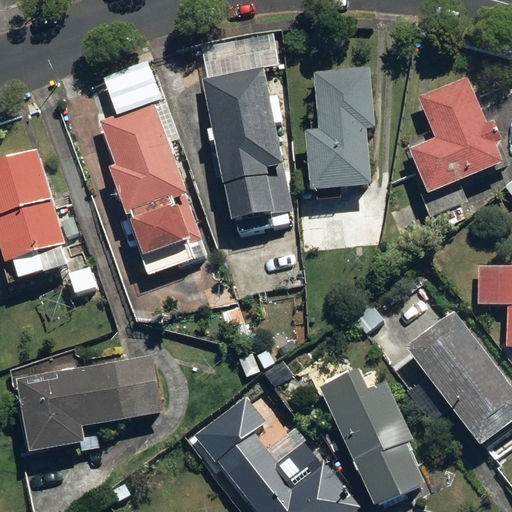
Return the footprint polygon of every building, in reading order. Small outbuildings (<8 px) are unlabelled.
[(253,77),(235,49),(197,62),(208,85),(201,86),(209,126),(227,244),(288,235),(270,116),(267,117),(259,76),(253,77)] [(315,141),(304,141),(307,204),(367,202),(364,147),(379,146),(378,122),(373,123),(370,75),(312,77),(315,141)] [(481,131),(466,89),(417,106),(432,149),(405,158),(421,206),(503,177),(486,129),(481,131)] [(190,201),(154,110),(102,130),(118,171),(111,174),(146,261),(197,240),(183,204),(190,201)] [(36,159),(0,168),(0,275),(0,277),(32,269),(36,286),(66,278),(36,159)] [(474,313),(506,315),(505,357),(511,356),(511,272),(476,271),(474,313)] [(511,434),(511,404),(452,323),(403,359),(477,460),(511,434)] [(151,368),(12,391),(24,465),(81,455),(78,437),(161,423),(151,368)] [(357,379),(319,395),(367,511),(387,511),(423,498),(405,454),(413,451),(387,388),(365,397),(357,379)] [(244,403),(193,442),(244,511),(352,511),(298,436),(279,450),(244,403)]
